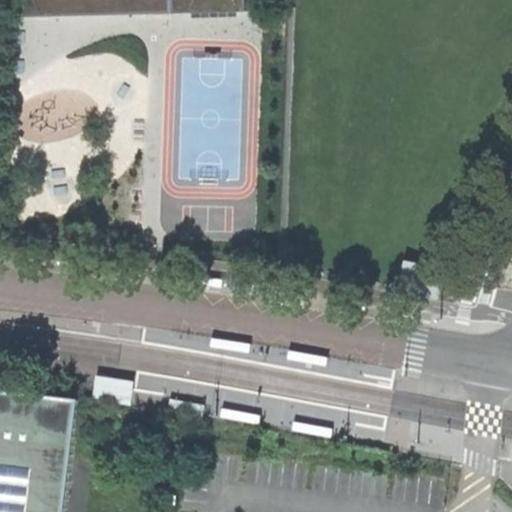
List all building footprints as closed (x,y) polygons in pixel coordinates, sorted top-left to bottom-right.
[(17,0),(19,17),(245,11),(244,0),(17,0)] [(399,293),(439,300),(444,268),(405,261),(399,293)] [(203,282),(202,286),(223,288),(224,280),(209,278),(203,278),(203,282)] [(310,299),(310,303),(331,305),(332,297),(316,295),(311,295),(310,299)] [(181,341),(180,345),(219,352),(220,344),(186,338),(181,337),(181,341)] [(274,357),(273,361),(312,368),(313,360),(308,359),(279,354),(274,353),(274,357)] [(130,404),(133,390),(96,383),(94,399),(130,404)] [(66,511),(80,397),(0,386),(0,511),(66,511)] [(206,403),(172,397),(170,410),(204,416),(206,403)] [(261,420),(262,416),(223,409),(222,417),(256,423),(260,424),(261,420)] [(333,433),(333,428),(295,421),(293,430),(326,436),(332,437),(333,433)]
